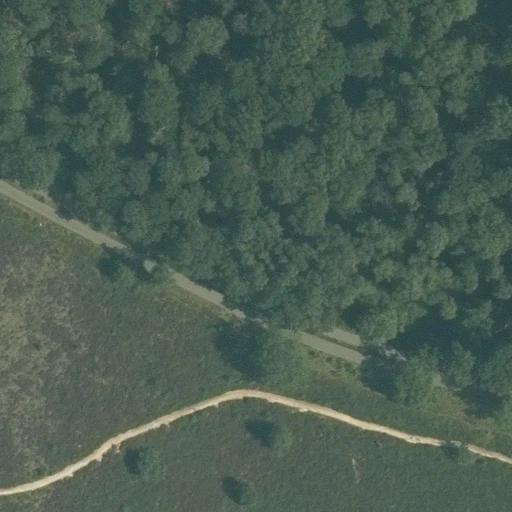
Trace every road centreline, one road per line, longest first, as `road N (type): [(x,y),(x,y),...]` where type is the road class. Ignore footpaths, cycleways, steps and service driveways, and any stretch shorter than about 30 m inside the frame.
road 1 (unclassified): [(511,381),(399,357),(292,318),(0,169)]
road 2 (unclassified): [(0,186),(288,333),(387,369),(511,398)]
